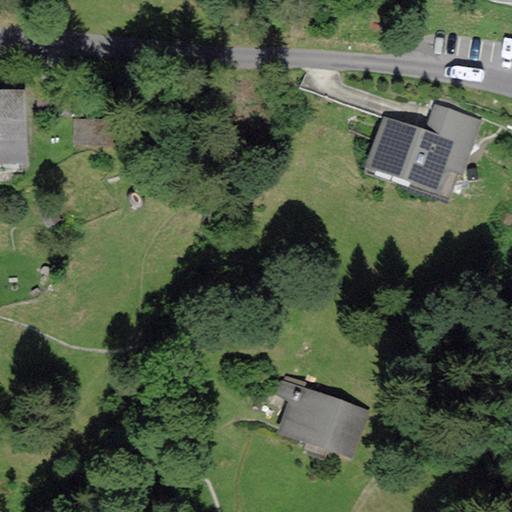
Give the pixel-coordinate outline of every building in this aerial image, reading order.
[(37,87),(68,87),(67,69),(36,70),(37,87)] [(0,153),(21,152),(19,96),(0,96),(0,153)] [(443,160),(460,166),(478,115),(449,105),(440,129),(438,128),(435,136),(390,120),(377,159),(436,179),(443,160)] [(77,139),(123,140),(124,117),(78,116),(77,139)] [(287,424),(348,445),(361,410),(312,392),(314,387),(281,376),(273,388),(292,400),(290,408),(293,409),(287,424)]
